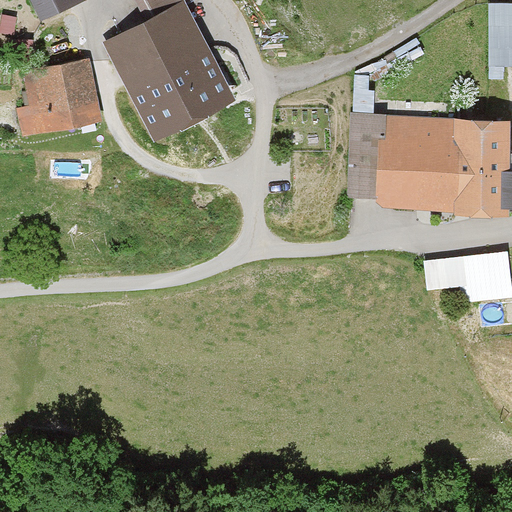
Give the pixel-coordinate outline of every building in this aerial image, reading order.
[(132,0),(143,19),(100,43),(112,66),(119,62),(139,98),(129,103),(150,142),(232,97),(178,0),(132,0)] [(511,1),(486,3),(489,66),(511,64),(511,1)] [(100,119),(87,56),(21,69),(28,104),(15,107),(21,135),(100,119)] [(347,199),(378,199),(379,115),(348,115),(347,199)] [(511,170),(508,170),(509,117),(379,115),(378,199),(378,209),(454,210),(454,215),(511,215),(511,170)] [(468,277),(470,293),(511,287),(511,252),(510,239),(426,249),(429,282),(468,277)]
